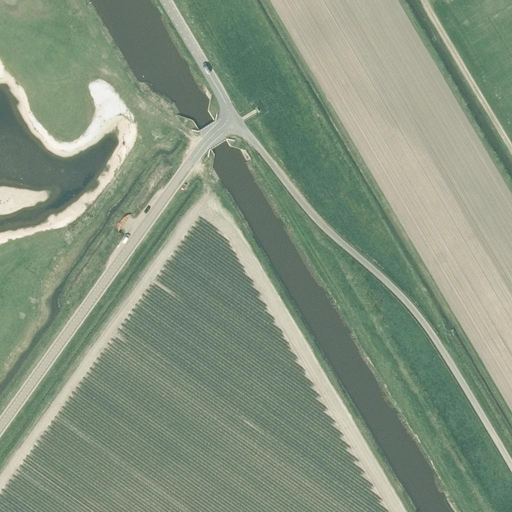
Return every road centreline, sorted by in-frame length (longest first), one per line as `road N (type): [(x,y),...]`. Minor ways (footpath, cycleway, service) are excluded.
road 1 (unclassified): [(511,467),(419,318),(309,211),(228,110)]
road 2 (unclassified): [(0,427),(228,110)]
road 3 (unclassified): [(228,110),(163,0)]
